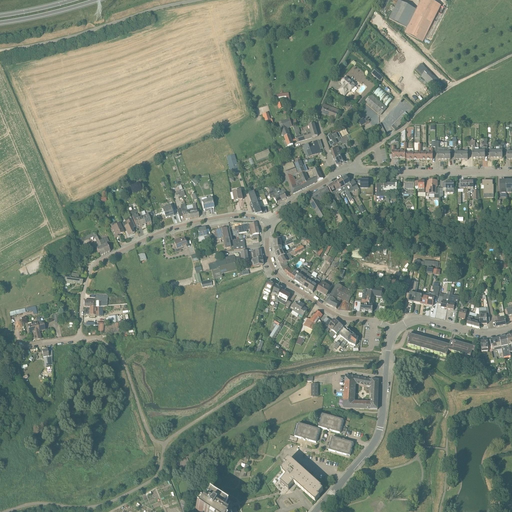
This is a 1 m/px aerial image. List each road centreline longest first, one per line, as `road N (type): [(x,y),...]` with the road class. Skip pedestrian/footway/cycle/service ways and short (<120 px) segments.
road 1 (residential): [(80,338),(93,264),(187,223),(236,214),(271,223)]
road 2 (tertiary): [(314,510),(376,438),(395,330)]
road 3 (residential): [(354,169),(434,96),(511,54)]
road 4 (residential): [(395,330),(332,314),(287,283),(268,259),(271,223)]
road 5 (residential): [(511,172),(354,169)]
road 6 (tertiary): [(395,330),(416,319),(482,334),(511,330)]
